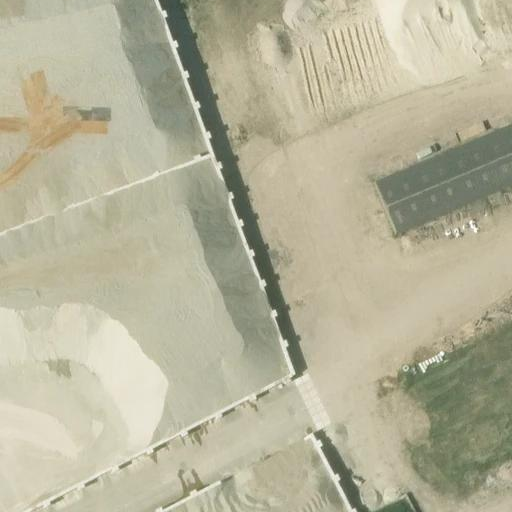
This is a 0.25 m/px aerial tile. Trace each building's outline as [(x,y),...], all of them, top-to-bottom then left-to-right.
[(395,236),(511,188),(511,126),(373,185),(395,236)] [(429,136),(406,142),(412,163),(435,156),(429,136)] [(489,252),(511,238),(511,236),(507,229),(483,243),(489,252)] [(511,291),(510,284),(471,295),(474,306),(511,294),(511,291)] [(511,296),(496,302),(499,313),(511,308),(511,296)] [(292,308),(261,317),(276,363),(266,366),(273,388),(306,378),(299,356),(307,353),(292,308)] [(436,329),(440,340),(493,321),(489,310),(436,329)] [(428,320),(405,329),(411,344),(379,357),(383,368),(439,347),(428,320)] [(442,350),(441,387),(463,387),(464,351),(442,350)] [(426,393),(423,367),(398,370),(400,395),(426,393)] [(486,417),(511,408),(511,396),(507,380),(477,390),(486,417)] [(453,406),(425,418),(429,429),(458,417),(453,406)] [(267,417),(249,443),(259,449),(263,443),(328,487),(347,459),(286,418),(280,426),(267,417)] [(511,437),(502,434),(499,445),(511,448),(511,437)] [(446,455),(442,466),(499,484),(502,472),(510,475),(511,469),(511,462),(462,447),(458,459),(446,455)] [(425,486),(457,499),(461,489),(429,476),(425,486)] [(359,511),(388,511),(383,498),(358,508),(359,511)]
